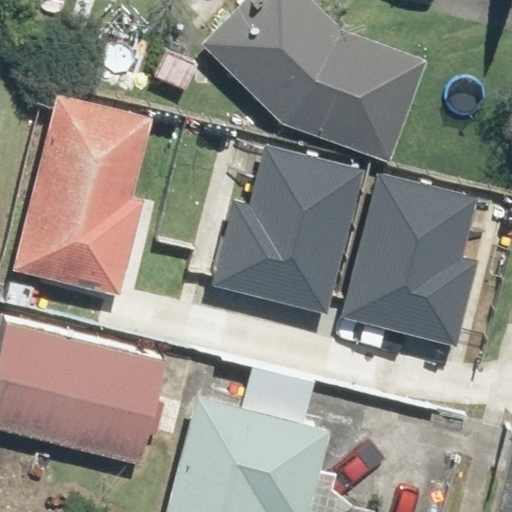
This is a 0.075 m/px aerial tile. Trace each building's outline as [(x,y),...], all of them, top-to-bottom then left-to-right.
[(339,22),(315,0),(235,0),(200,38),(282,115),(385,154),(424,54),(339,22)] [(171,96),(66,71),(20,260),(125,285),(171,96)] [(338,299),(366,156),(255,135),(241,203),(221,199),(206,274),(338,299)] [(485,191),(386,165),(347,308),(447,335),(485,191)] [(164,354),(4,311),(0,324),(0,419),(137,456),(164,354)] [(251,359),(242,396),(193,385),(163,511),(307,511),(329,417),(305,411),(313,374),(251,359)] [(0,491),(0,511),(26,511),(30,498),(0,491)]
